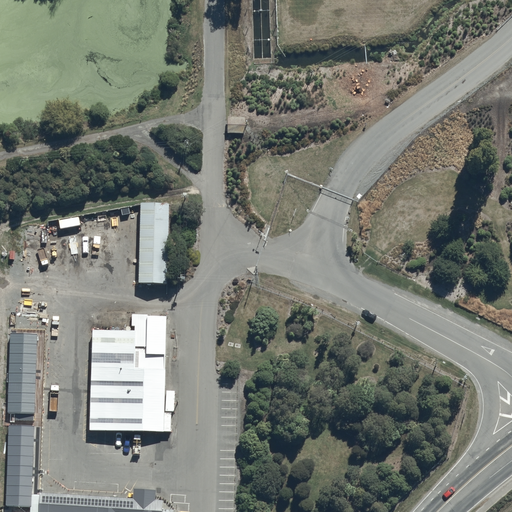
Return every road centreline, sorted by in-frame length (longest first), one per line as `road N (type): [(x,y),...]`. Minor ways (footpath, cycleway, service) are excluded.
road 1 (unclassified): [(511,377),(432,329),(216,244)]
road 2 (track): [(0,154),(215,112)]
